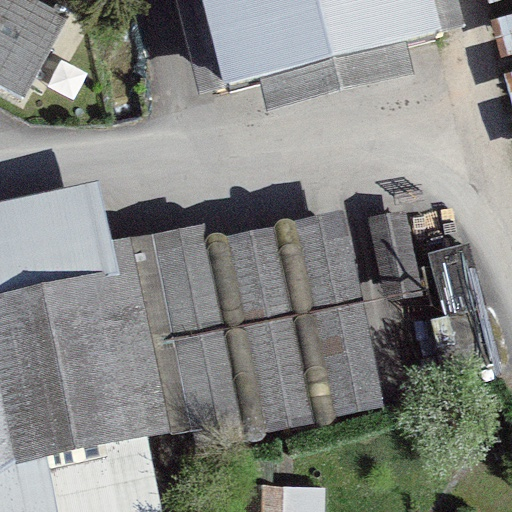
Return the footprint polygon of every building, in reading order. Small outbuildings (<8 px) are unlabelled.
[(0,0),(0,91),(24,105),(69,22),(26,0),(0,0)] [(172,0),(198,102),(257,87),(266,121),(414,84),(405,48),(466,33),(457,0),(172,0)] [(511,0),(484,0),(489,12),(511,3),(511,0)] [(511,19),(490,26),(501,63),(511,59),(511,19)] [(41,100),(68,115),(83,88),(56,73),(41,100)] [(511,76),(502,79),(511,114),(511,76)] [(0,511),(162,511),(149,447),(244,427),(248,448),(268,444),(267,439),(385,413),(347,215),(208,244),(204,228),(112,248),(98,188),(0,207),(0,511)] [(387,307),(424,298),(405,215),(368,223),(387,307)] [(412,329),(429,396),(502,378),(469,246),(428,256),(444,321),(412,329)] [(325,490),(242,489),(241,511),(325,511),(325,494),(325,490)]
